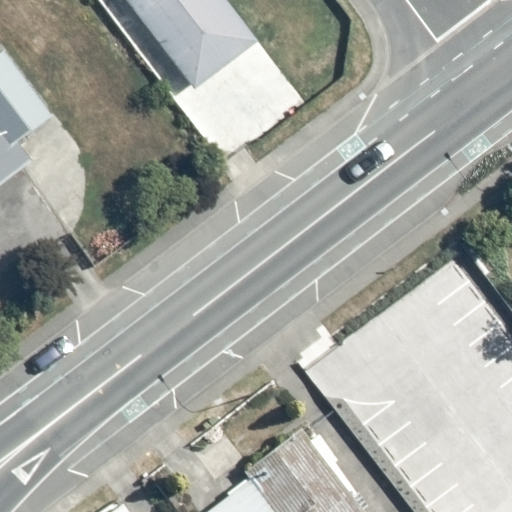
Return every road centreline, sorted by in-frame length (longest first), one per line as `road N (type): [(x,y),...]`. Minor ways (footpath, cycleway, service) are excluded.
road 1 (tertiary): [(481,94),(18,449)]
road 2 (residential): [(481,94),(406,0)]
